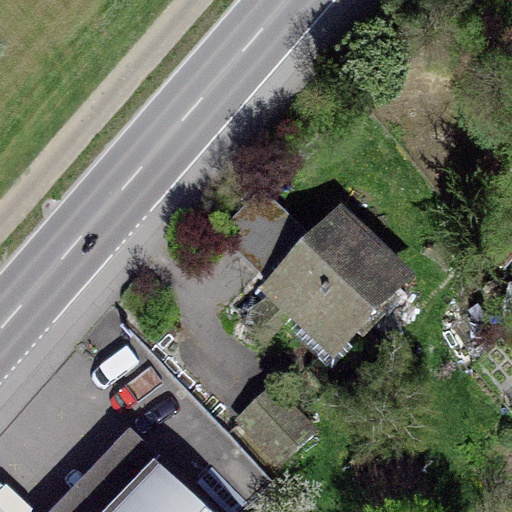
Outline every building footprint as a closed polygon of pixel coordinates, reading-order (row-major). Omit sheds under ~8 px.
[(260,200),(220,242),(266,284),(307,244),(260,200)] [(511,247),(511,203),(483,233),(505,255),(511,247)] [(351,352),(345,346),(404,285),(339,222),(271,294),(274,297),(247,326),(264,344),(282,326),(325,369),(351,352)] [(313,435),(272,392),(240,421),(281,465),(313,435)] [(206,511),(160,466),(114,511),(206,511)]
